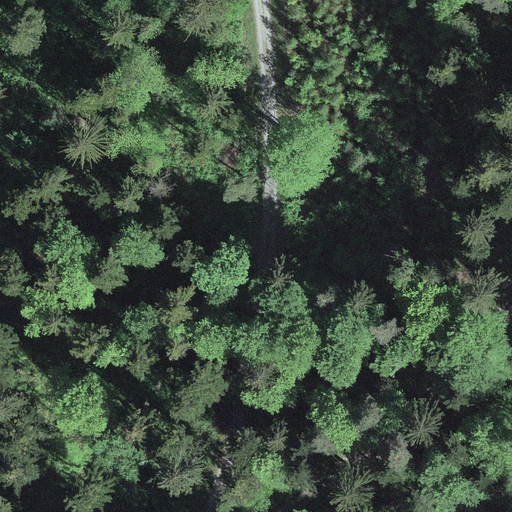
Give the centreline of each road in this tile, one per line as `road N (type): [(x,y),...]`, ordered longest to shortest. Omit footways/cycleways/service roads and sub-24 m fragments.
road 1 (track): [(256,0),(260,166),(224,511)]
road 2 (track): [(227,507),(372,442),(511,258)]
